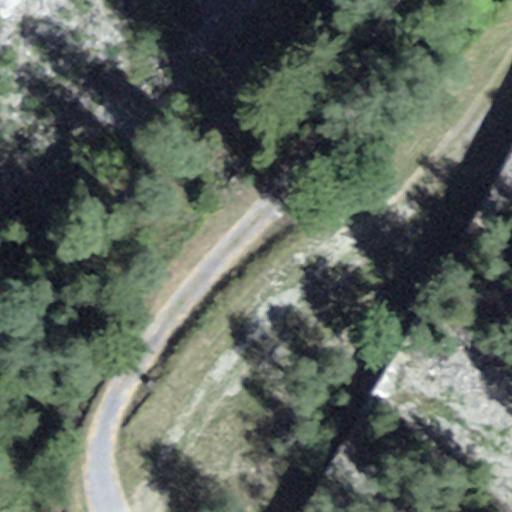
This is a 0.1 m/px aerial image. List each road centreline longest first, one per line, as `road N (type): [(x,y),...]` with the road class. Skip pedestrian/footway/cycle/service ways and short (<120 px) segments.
road 1 (track): [(390,0),(322,158),(176,302),(128,371),(101,429),(104,511)]
road 2 (secondary): [(375,511),(511,268)]
